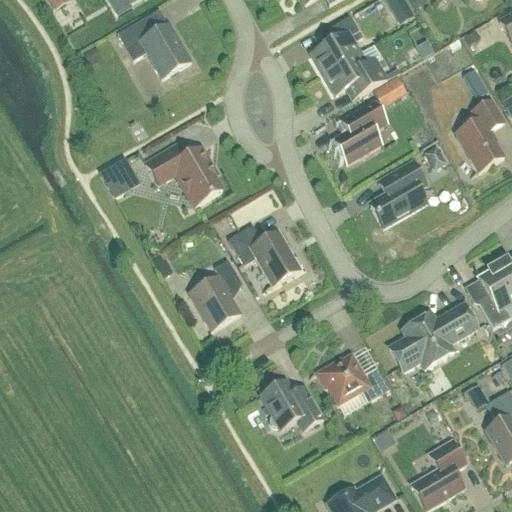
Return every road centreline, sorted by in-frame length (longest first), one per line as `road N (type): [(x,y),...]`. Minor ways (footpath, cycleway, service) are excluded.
road 1 (residential): [(356,291),(401,292),(511,209)]
road 2 (residential): [(247,43),(230,111),(245,148),(286,157)]
road 3 (residential): [(356,291),(314,227),(286,157)]
road 4 (residential): [(286,157),(263,71),(247,43)]
